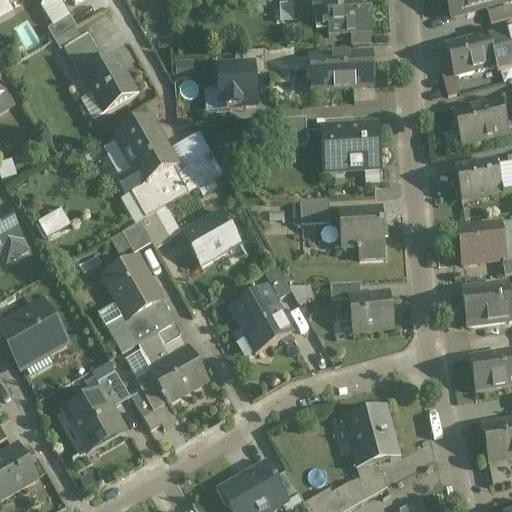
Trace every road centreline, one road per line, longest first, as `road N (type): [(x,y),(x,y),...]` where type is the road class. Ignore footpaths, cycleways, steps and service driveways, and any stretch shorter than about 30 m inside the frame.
road 1 (residential): [(403,0),(414,240),(432,361)]
road 2 (residential): [(432,361),(251,422)]
road 3 (residential): [(251,422),(99,511)]
road 4 (residential): [(432,361),(469,511)]
